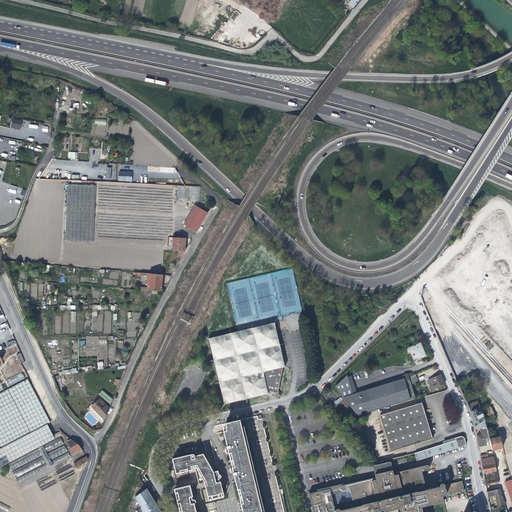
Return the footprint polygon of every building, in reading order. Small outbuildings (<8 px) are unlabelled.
[(348,5),(352,8),(359,0),(351,0),(351,1),(348,5)] [(23,122),(13,120),(11,129),(15,130),(20,131),(23,122)] [(116,166),(106,166),(106,178),(115,178),(116,166)] [(119,171),(118,181),(132,181),(132,172),(119,171)] [(64,241),(93,242),(96,186),(67,184),(64,241)] [(177,201),(200,201),(200,187),(177,186),(177,201)] [(183,226),(196,233),(197,231),(207,213),(195,206),(183,226)] [(511,247),(508,233),(499,209),(430,278),(474,326),(511,290),(511,247)] [(173,237),(172,251),(180,252),(184,252),(185,244),(185,238),(173,237)] [(148,275),(147,291),(161,292),(161,285),(162,279),(162,276),(148,275)] [(253,399),(268,395),(267,392),(270,392),(274,393),(277,391),(281,369),(285,368),(274,324),(208,340),(224,406),(235,403),(253,399)] [(420,359),(426,356),(423,350),(420,343),(409,348),(415,361),(420,359)] [(403,375),(404,380),(405,381),(410,380),(409,377),(413,376),(412,373),(403,375)] [(419,382),(416,374),(413,376),(409,377),(410,380),(412,385),(419,382)] [(432,389),(445,384),(442,378),(441,375),(428,380),(432,389)] [(358,416),(415,399),(412,385),(410,380),(407,381),(405,381),(404,380),(375,389),(353,395),(347,378),(348,378),(347,376),(335,387),(358,416)] [(351,377),(348,378),(347,378),(353,395),(375,389),(374,387),(356,392),(351,377)] [(0,449),(0,460),(1,460),(52,434),(49,429),(47,425),(50,423),(28,380),(0,394),(0,447),(1,449),(0,449)] [(110,405),(112,400),(102,390),(99,394),(110,405)] [(99,398),(95,402),(104,412),(106,410),(108,408),(99,398)] [(106,414),(104,412),(95,402),(91,406),(102,417),(104,420),(106,414)] [(379,416),(390,451),(432,439),(426,420),(422,403),(379,416)] [(474,417),(477,424),(485,418),(484,416),(485,416),(482,411),(479,413),(476,408),(471,411),(474,417)] [(492,411),(486,414),(490,421),(495,419),(492,411)] [(476,436),(477,441),(489,438),(489,436),(488,434),(487,430),(485,419),(481,421),(478,424),(477,424),(475,426),(475,427),(475,429),(480,428),(481,431),(482,435),(476,436)] [(258,485),(256,478),(255,471),(253,463),(249,450),(248,442),(246,437),(244,428),(242,428),(240,421),(226,424),(228,430),(228,432),(226,432),(230,446),(228,447),(228,449),(230,449),(227,450),(225,450),(226,454),(231,453),(231,454),(229,454),(230,458),(231,461),(232,465),(233,469),(235,468),(235,469),(232,470),(230,470),(231,474),(236,472),(236,473),(234,473),(235,476),(236,483),(243,511),(264,511),(264,509),(262,500),(258,485)] [(53,436),(52,434),(1,460),(0,460),(0,468),(38,449),(38,450),(9,465),(12,472),(41,456),(42,457),(12,473),(16,479),(45,463),(46,464),(16,480),(18,484),(48,468),(49,469),(52,467),(53,466),(70,457),(68,453),(51,462),(50,461),(67,452),(64,446),(47,455),(46,453),(64,444),(60,438),(43,447),(43,446),(63,435),(61,432),(53,436)] [(80,452),(82,451),(80,447),(77,444),(62,432),(67,441),(74,454),(77,452),(80,451),(80,452)] [(461,437),(456,438),(456,441),(443,445),(414,454),(417,461),(466,446),(464,439),(464,438),(463,437),(462,437),(461,437)] [(500,437),(489,439),(491,445),(491,446),(492,451),(500,449),(503,448),(500,437)] [(485,446),(491,445),(489,439),(489,438),(477,441),(478,447),(485,446)] [(212,473),(210,465),(205,457),(201,458),(201,455),(174,462),(176,469),(178,477),(193,473),(191,467),(195,466),(205,483),(207,482),(208,486),(211,485),(212,485),(213,484),(214,484),(214,483),(215,483),(215,482),(216,482),(216,481),(217,481),(218,481),(218,480),(220,479),(221,479),(222,478),(222,477),(221,476),(220,476),(219,476),(218,472),(216,472),(214,473),(212,473)] [(480,456),(482,466),(495,464),(495,462),(494,458),(487,459),(486,455),(480,456)] [(76,468),(87,462),(87,459),(86,456),(74,464),(76,468)] [(374,471),(375,476),(380,475),(380,474),(388,472),(388,473),(393,472),(392,467),(391,464),(391,463),(373,467),(374,471)] [(491,472),(496,471),(495,464),(482,466),(483,474),(491,472)] [(425,484),(422,473),(421,468),(398,474),(398,471),(393,472),(394,477),(419,471),(423,484),(425,484)] [(380,475),(375,476),(370,477),(371,480),(309,495),(313,511),(423,511),(422,508),(444,502),(443,496),(465,491),(463,483),(445,487),(444,485),(442,485),(441,486),(441,487),(440,487),(419,493),(418,492),(416,493),(415,490),(423,488),(423,484),(419,471),(394,477),(393,472),(388,473),(388,472),(380,474),(380,475)] [(132,498),(135,497),(146,490),(142,484),(139,479),(132,498)] [(222,486),(220,479),(218,480),(218,481),(217,481),(216,481),(216,482),(215,482),(215,483),(214,483),(214,484),(213,484),(212,485),(211,485),(208,486),(207,482),(205,483),(206,490),(222,486)] [(198,511),(196,508),(195,504),(195,501),(196,501),(196,500),(196,499),(195,498),(194,497),(193,498),(192,498),(191,498),(191,496),(190,495),(192,494),(193,494),(191,483),(174,487),(176,496),(179,511),(198,511)] [(222,486),(206,490),(208,497),(210,497),(211,500),(223,497),(222,494),(224,493),(222,486)] [(498,507),(501,506),(504,504),(504,503),(501,494),(500,489),(487,493),(488,497),(495,495),(496,500),(498,507)] [(146,490),(135,497),(144,511),(160,511),(154,502),(146,490)]
